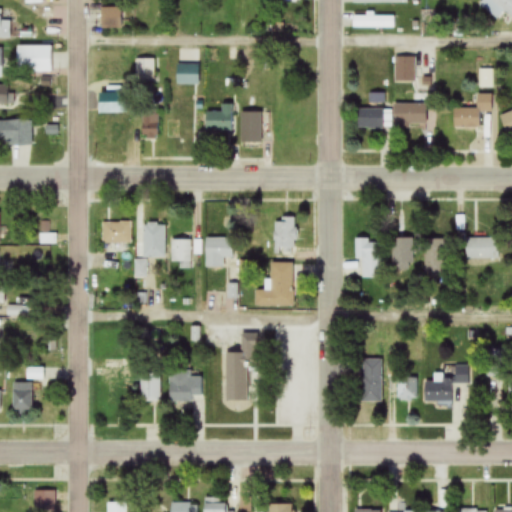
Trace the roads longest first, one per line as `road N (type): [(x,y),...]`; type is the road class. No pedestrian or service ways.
road 1 (residential): [(511,456),(0,452)]
road 2 (residential): [(511,180),(0,178)]
road 3 (residential): [(80,511),(78,0)]
road 4 (residential): [(331,511),(329,0)]
